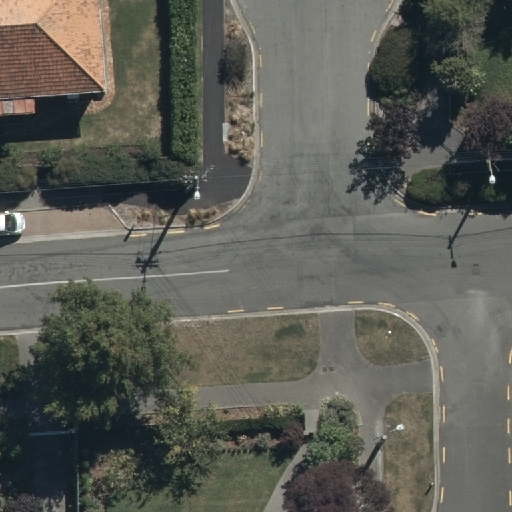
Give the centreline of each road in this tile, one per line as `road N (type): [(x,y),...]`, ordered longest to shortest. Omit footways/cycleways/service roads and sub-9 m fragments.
road 1 (residential): [(0,291),(323,261)]
road 2 (residential): [(322,0),(323,261)]
road 3 (residential): [(479,256),(481,511)]
road 4 (residential): [(323,261),(479,256)]
